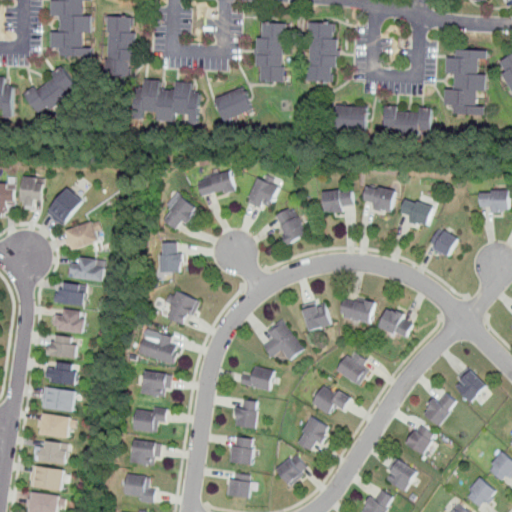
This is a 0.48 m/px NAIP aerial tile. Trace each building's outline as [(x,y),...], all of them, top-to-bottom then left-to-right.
[(95,0),(95,2),(87,2),(86,17),(95,17),(95,33),(86,33),(85,48),(94,49),(94,57),(63,57),(63,53),(62,53),(62,52),(62,48),(55,48),(55,33),(62,34),(62,29),(63,29),(63,21),(62,21),(62,17),(54,16),(54,9),(54,1),(62,1),(62,0),(95,0)] [(141,50),(141,52),(138,52),(136,62),(132,62),(131,77),(123,76),(121,76),(107,75),(109,60),(112,32),(110,32),(111,16),(120,17),(122,17),(135,19),(134,33),(139,34),(138,44),(141,45),(141,47),(141,50)] [(343,56),(342,58),(339,58),(338,68),(333,67),(332,83),(322,83),(317,82),(309,82),(310,66),(312,66),(314,39),(311,39),(312,23),(320,24),(323,24),(336,25),(335,40),(340,40),(339,50),(343,51),(343,53),(343,56)] [(264,24),(276,24),(278,24),(288,25),(287,40),(284,40),(284,68),(287,68),(287,83),(278,82),(276,82),(261,82),(262,74),(263,74),(263,67),(260,67),(260,55),(256,55),(256,51),(256,49),(259,49),(259,39),(265,39),(265,31),(264,31),(264,24)] [(490,52),(489,60),(481,60),(480,76),(488,76),(487,92),(480,91),(479,107),(486,108),(486,116),(456,114),(456,110),(456,109),(454,109),(454,106),(448,105),(448,104),(448,90),(449,90),(455,90),(455,87),(455,86),(457,86),(458,78),(456,78),(456,74),(451,74),(449,73),(450,59),(456,59),(456,55),(456,54),(459,55),(459,51),(490,52)] [(511,87),(505,75),(509,73),(502,62),(511,56),(511,87)] [(69,93),(71,96),(54,111),(50,106),(42,113),(29,96),(35,90),(37,89),(37,90),(40,93),(47,87),(52,84),(58,79),(55,75),(56,75),(58,74),(64,68),(78,85),(69,93)] [(0,77),(8,78),(8,86),(12,86),(12,87),(16,88),(15,118),(6,117),(6,110),(0,109),(0,77)] [(163,81),(163,89),(165,89),(167,89),(167,91),(174,91),(174,90),(175,90),(179,90),(180,84),(180,83),(195,84),(195,93),(196,93),(202,94),(200,124),(192,124),(192,114),(176,113),(176,122),(160,121),(160,113),(145,112),(144,119),(137,119),(139,88),(147,88),(148,80),(163,81)] [(255,110),(227,122),(223,113),(222,110),(218,100),(246,88),(250,99),(251,102),(255,110)] [(369,122),(368,131),(338,130),(338,125),(339,109),(339,107),(369,108),(369,119),(369,122)] [(412,113),(422,114),(422,109),(424,109),(435,109),(433,131),(421,130),(421,137),(397,135),(397,130),(386,130),(388,107),(397,108),(399,108),(400,108),(400,112),(409,113),(412,113)] [(236,171),(242,191),(234,193),(233,191),(228,192),(227,190),(206,196),(203,183),(208,182),(207,177),(220,173),(221,175),(236,171)] [(48,185),(45,201),(38,199),(37,208),(28,206),(28,204),(25,203),(30,174),(44,177),(43,183),(48,185)] [(284,187),(275,208),(267,204),(265,208),(253,203),(264,178),(284,187)] [(17,188),(17,207),(9,207),(8,215),(0,215),(0,184),(13,185),(13,188),(17,188)] [(373,187),(385,190),(386,187),(400,191),(395,212),(380,209),(381,204),(369,201),(373,187)] [(86,201),(66,226),(50,213),(70,188),(86,201)] [(511,190),(511,210),(507,210),(507,213),(498,213),(498,207),(486,207),(486,193),(498,193),(498,190),(511,190)] [(347,191),(348,193),(358,192),(359,205),(350,206),(350,212),(342,213),(342,211),(331,212),(330,192),(347,191)] [(198,218),(193,224),(188,219),(180,229),(170,221),(178,211),(176,209),(187,196),(202,208),(198,212),(200,213),(197,217),(198,218)] [(411,200),(423,204),(424,202),(440,207),(434,224),(429,223),(429,224),(425,222),(424,224),(416,221),(418,217),(406,213),(411,200)] [(294,209),(296,212),(299,210),(313,234),(294,244),(289,235),(292,233),(282,216),(294,209)] [(103,242),(76,252),(69,231),(95,221),(103,242)] [(442,230),(448,233),(449,231),(464,239),(454,256),(447,252),(446,255),(438,250),(440,247),(435,244),(442,230)] [(182,243),(182,255),(190,254),(190,263),(188,263),(188,267),(186,267),(187,272),(167,272),(167,255),(169,255),(169,243),(182,243)] [(101,261),(100,267),(108,268),(106,280),(70,275),(71,262),(87,264),(88,259),(101,261)] [(83,290),(91,291),(89,308),(59,303),(61,289),(66,290),(68,282),(83,284),(83,290)] [(184,292),(204,301),(197,315),(193,313),(187,324),(175,319),(178,311),(173,309),(175,305),(171,303),(175,295),(182,298),(184,292)] [(362,299),(382,304),(377,324),(365,320),(364,322),(349,318),(350,314),(347,313),(350,300),(361,303),(362,299)] [(321,301),(322,306),(331,304),(337,325),(316,332),(307,306),(321,301)] [(84,312),(83,320),(89,321),(88,334),(60,331),(60,325),(58,324),(60,314),(66,315),(67,310),(84,312)] [(400,310),(411,315),(409,321),(418,325),(413,336),(403,332),(402,334),(387,327),(395,310),(399,312),(400,310)] [(309,349),(294,360),(287,350),(277,358),(269,347),(278,339),(272,331),(287,320),(309,349)] [(175,338),(174,344),(180,346),(178,353),(181,354),(178,365),(143,355),(148,337),(160,341),(162,334),(175,338)] [(78,344),(83,345),(81,361),(49,356),(51,343),(62,345),(63,336),(79,338),(78,344)] [(360,353),(371,361),(368,366),(374,371),(364,386),(343,371),(354,357),(356,359),(360,353)] [(76,365),(76,371),(80,372),(78,386),(49,382),(51,369),(60,370),(61,363),(76,365)] [(280,372),(275,391),(246,383),(248,376),(254,377),(255,374),(259,375),(261,367),(280,372)] [(494,388),(479,403),(461,387),(468,381),(464,377),(474,368),(494,388)] [(176,375),(174,389),(169,389),(168,397),(148,394),(151,372),(176,375)] [(79,392),(76,414),(42,409),(45,387),(79,392)] [(330,387),(343,396),(346,392),(356,399),(349,410),(342,405),(336,415),(319,404),(330,387)] [(453,394),(464,403),(458,412),(460,414),(449,426),(433,413),(438,407),(437,406),(443,400),(446,402),(453,394)] [(264,403),(263,412),(265,412),(263,429),(245,427),(245,421),(244,421),(245,417),(243,417),(244,409),(248,410),(249,401),(264,403)] [(172,410),(170,423),(162,422),(161,433),(140,430),(142,410),(158,412),(158,408),(172,410)] [(81,419),(79,433),(74,432),(73,439),(41,434),(45,414),(81,419)] [(333,439),(329,445),(322,441),(316,451),(306,445),(313,434),(310,433),(320,418),(336,429),(334,433),(335,434),(332,438),(333,439)] [(429,427),(442,435),(438,441),(441,442),(433,455),(415,444),(424,431),(425,432),(429,427)] [(259,440),(258,450),(261,450),(259,466),(239,463),(239,456),(235,455),(236,447),(242,448),(244,438),(259,440)] [(165,444),(163,458),(159,457),(158,466),(137,463),(141,441),(165,444)] [(67,446),(66,453),(71,454),(69,467),(36,461),(38,446),(49,448),(50,443),(67,446)] [(511,453),(511,475),(507,481),(495,472),(511,453)] [(308,474),(296,485),(284,471),(301,456),(311,468),(307,472),(308,474)] [(424,475),(412,493),(393,480),(398,473),(394,470),(401,459),(424,475)] [(68,472),(64,495),(31,489),(35,466),(68,472)] [(255,477),(254,483),(258,484),(256,499),(232,496),(234,480),(239,481),(240,474),(255,477)] [(160,490),(158,504),(146,502),(146,497),(130,495),(133,475),(154,478),(153,489),(160,490)] [(503,491),(493,503),(490,501),(485,507),(474,497),(488,479),(503,491)] [(401,499),(395,509),(396,509),(394,511),(368,511),(377,497),(382,501),(388,491),(401,499)] [(69,500),(68,507),(63,506),(62,511),(31,511),(33,495),(69,500)]
